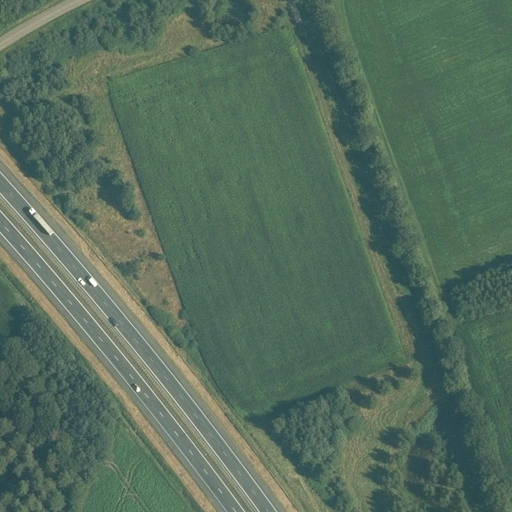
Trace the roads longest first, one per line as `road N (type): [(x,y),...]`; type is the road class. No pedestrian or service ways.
road 1 (motorway): [(267,511),(0,182)]
road 2 (track): [(421,361),(287,0)]
road 3 (motorway): [(0,223),(234,511)]
